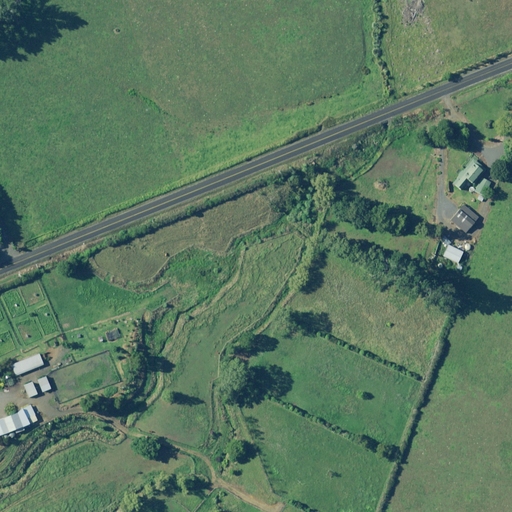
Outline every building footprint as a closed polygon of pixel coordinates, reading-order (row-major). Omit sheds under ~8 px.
[(465,183),(469,186),(471,183),(473,184),(485,168),(478,163),(471,157),(458,174),(459,175),(452,183),(460,189),(465,183)] [(475,191),(480,193),(487,180),(481,177),(475,189),(475,188),(474,187),(473,186),(472,186),(471,186),(470,186),(469,187),(468,188),(468,189),(468,190),(468,191),(469,191),(469,192),(470,192),(470,193),(471,193),(472,193),(473,192),(474,192),(474,191),(475,191)] [(474,222),(459,209),(450,220),(465,232),(474,222)] [(450,242),(444,235),(440,238),(447,245),(450,242)] [(462,252),(448,245),(443,255),(457,262),(462,252)] [(43,364),(39,353),(11,364),(16,375),(43,364)] [(50,386),(55,384),(52,376),(46,378),(45,376),(37,379),(42,392),(50,388),(50,386)] [(32,381),(24,385),(25,387),(21,389),(23,395),(27,393),(29,397),(37,393),(32,381)] [(0,418),(0,434),(14,429),(15,433),(25,430),(23,426),(37,420),(30,404),(19,408),(20,411),(0,418)]
